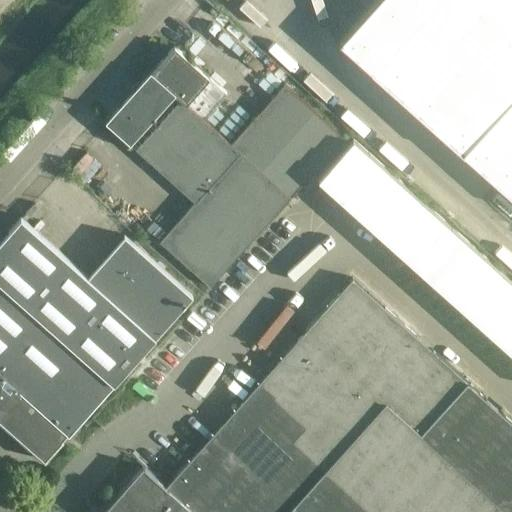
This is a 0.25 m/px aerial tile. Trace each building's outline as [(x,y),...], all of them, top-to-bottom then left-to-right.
[(511,0),(375,0),(338,42),(511,196),(511,0)] [(210,286),(290,196),(343,137),(283,83),(230,142),(203,118),(226,92),(213,81),(175,47),(151,72),(151,71),(106,121),(195,201),(160,241),(210,286)] [(352,138),(318,177),(420,270),(456,231),(352,138)] [(87,276),(20,216),(0,238),(0,351),(37,385),(79,422),(191,295),(124,234),(87,276)] [(511,281),(456,231),(420,270),(511,352),(511,281)] [(511,421),(352,278),(170,481),(166,486),(143,465),(101,511),(511,511),(511,421)] [(0,351),(0,421),(2,424),(37,385),(0,351)] [(37,385),(2,424),(43,461),(63,439),(61,438),(66,432),(68,434),(79,422),(37,385)]
